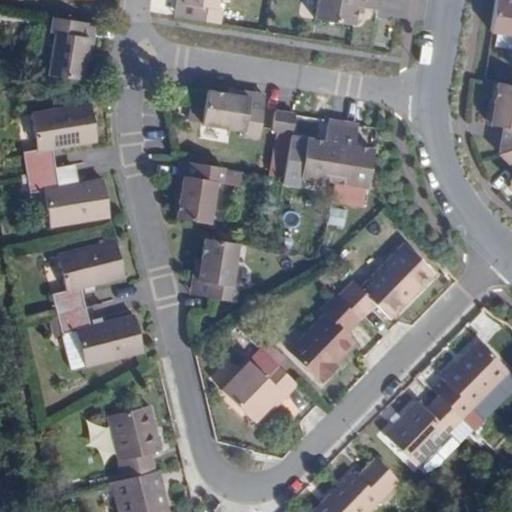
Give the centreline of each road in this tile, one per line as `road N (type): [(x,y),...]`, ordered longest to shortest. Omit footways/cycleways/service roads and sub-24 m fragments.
road 1 (residential): [(133,52),(135,165),(203,450),(223,480),(252,487),(283,476),(508,249)]
road 2 (residential): [(432,99),(133,52)]
road 3 (residential): [(508,249),(442,170),(432,99)]
